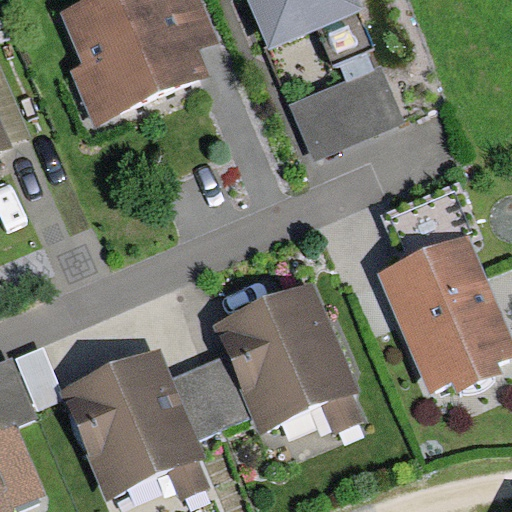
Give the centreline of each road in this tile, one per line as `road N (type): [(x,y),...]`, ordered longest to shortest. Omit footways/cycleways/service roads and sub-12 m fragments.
road 1 (residential): [(0,343),(433,158)]
road 2 (track): [(386,511),(511,484)]
